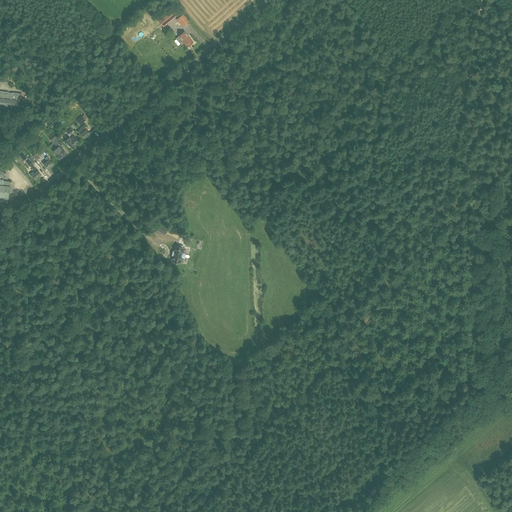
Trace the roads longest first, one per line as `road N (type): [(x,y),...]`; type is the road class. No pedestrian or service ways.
road 1 (track): [(478,0),(439,237),(468,269),(477,376),(500,389),(355,511)]
road 2 (track): [(511,155),(190,511)]
road 3 (track): [(288,404),(0,285)]
road 4 (track): [(9,354),(146,243),(136,217),(79,160)]
road 5 (track): [(358,326),(261,209),(264,185),(344,135)]
road 6 (unclassified): [(107,134),(268,0)]
road 7 (track): [(477,376),(396,414),(342,399),(291,400)]
road 8 (residential): [(0,227),(107,134)]
